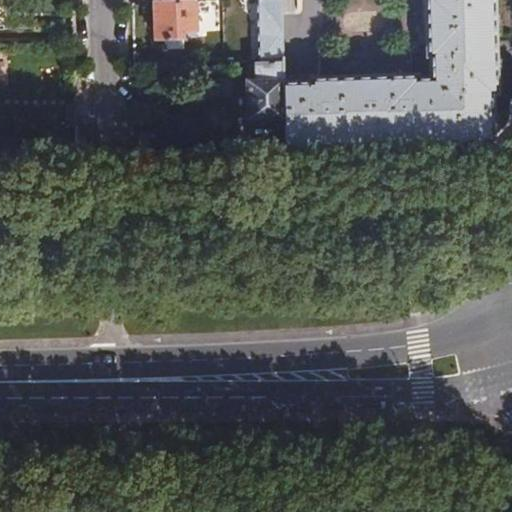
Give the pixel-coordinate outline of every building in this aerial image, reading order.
[(256,0),(258,64),(282,63),(279,0),(256,0)] [(284,121),(285,148),(494,143),(492,96),(496,95),(493,0),(423,0),(425,58),(429,58),(430,79),(415,80),(415,76),(309,80),(309,83),(283,83),(284,121)] [(195,4),(156,4),(157,39),(196,39),(195,4)] [(247,122),(284,121),(283,83),(282,63),(258,64),(256,64),(257,82),(245,82),(247,122)] [(177,68),(149,69),(149,87),(178,86),(177,68)]
